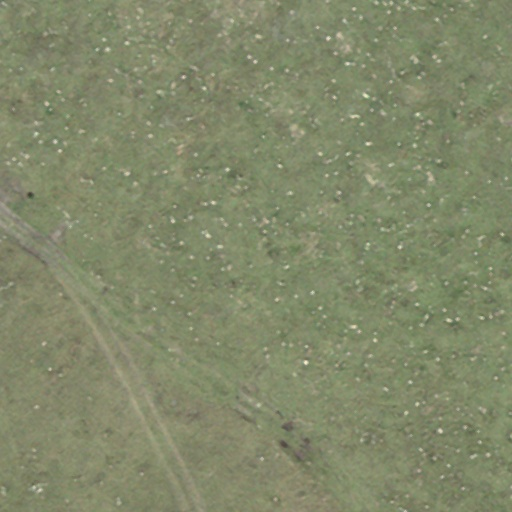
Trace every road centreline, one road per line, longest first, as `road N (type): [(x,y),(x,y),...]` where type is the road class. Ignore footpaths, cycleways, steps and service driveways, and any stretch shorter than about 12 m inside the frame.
road 1 (track): [(345,511),(184,359),(0,210)]
road 2 (track): [(184,359),(189,511)]
